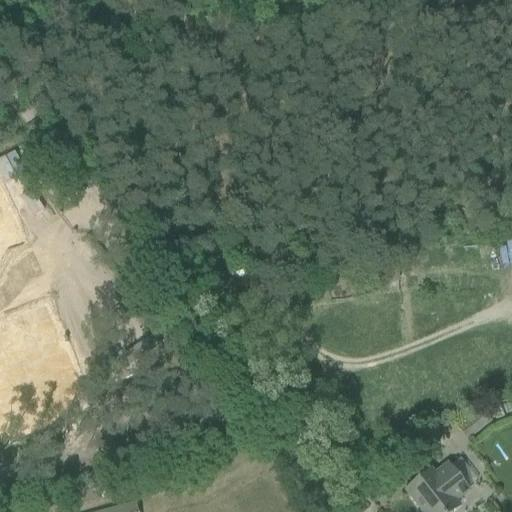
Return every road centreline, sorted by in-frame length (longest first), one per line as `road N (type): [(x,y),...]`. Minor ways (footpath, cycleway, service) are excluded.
road 1 (unclassified): [(322,511),(0,88)]
road 2 (unknown): [(77,190),(18,301),(0,315)]
